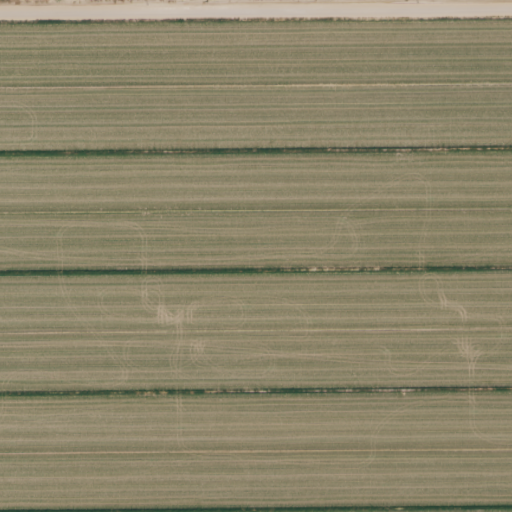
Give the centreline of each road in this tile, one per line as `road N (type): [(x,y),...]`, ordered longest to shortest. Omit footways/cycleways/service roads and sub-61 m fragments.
road 1 (residential): [(0,12),(390,8)]
road 2 (residential): [(511,7),(390,8)]
